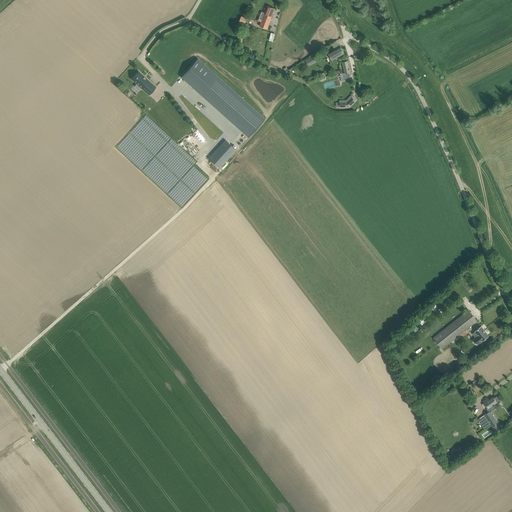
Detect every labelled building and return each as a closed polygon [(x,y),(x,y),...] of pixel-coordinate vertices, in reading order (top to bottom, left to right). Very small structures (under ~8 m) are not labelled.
[(260,26),(267,28),(275,8),(268,6),(265,13),(262,11),(258,21),(261,22),(260,26)] [(328,53),(332,60),(344,53),(341,46),(328,53)] [(319,60),(316,55),(306,60),(309,66),(319,60)] [(197,59),(181,77),(248,138),(265,119),(197,59)] [(347,59),(341,60),(342,63),(343,63),(345,71),(343,71),(345,78),(350,78),(349,72),(350,72),(347,59)] [(139,71),(131,79),(149,95),(156,87),(139,71)] [(349,107),(355,101),(352,97),(347,102),(340,102),(340,107),(349,107)] [(227,140),(209,159),(219,168),(220,169),(237,150),(227,140)] [(433,337),(442,348),(477,321),(468,310),(433,337)] [(413,323),(409,326),(414,332),(418,328),(413,323)] [(479,335),(473,340),(477,345),(483,340),(489,336),(481,326),(475,331),(479,335)] [(488,397),(483,401),(488,408),(486,409),(489,412),(491,411),(491,410),(493,410),(495,408),(496,407),(495,405),(501,401),(497,395),(494,397),(493,397),(489,400),(488,397)] [(489,412),(481,417),(486,424),(489,422),(493,427),(499,423),(491,411),(489,412)]
